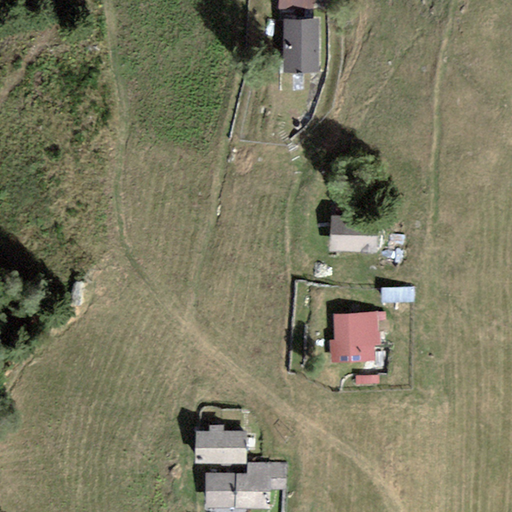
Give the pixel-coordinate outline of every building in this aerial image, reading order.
[(315,19),(285,19),(284,67),(315,67),(315,19)] [(358,230),(332,227),(330,247),(356,250),(358,230)] [(382,295),(383,309),(416,306),(415,293),(382,295)] [(379,315),(340,314),(338,363),(378,364),(379,315)] [(380,369),(351,374),(354,392),(383,387),(380,369)] [(243,432),(198,431),(197,458),(243,459),(243,432)] [(248,477),(209,475),(208,504),(266,506),(266,486),(283,487),(284,465),(248,464),(248,477)]
